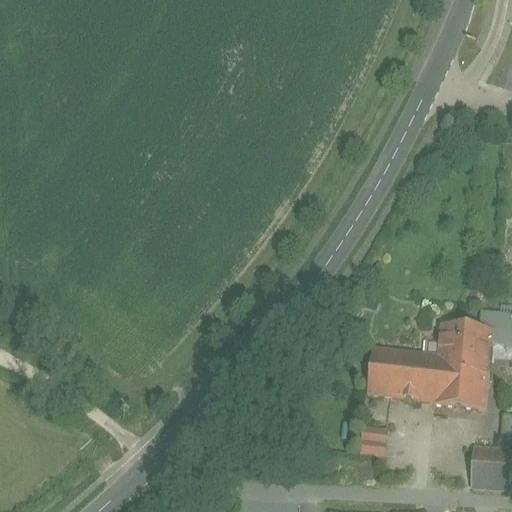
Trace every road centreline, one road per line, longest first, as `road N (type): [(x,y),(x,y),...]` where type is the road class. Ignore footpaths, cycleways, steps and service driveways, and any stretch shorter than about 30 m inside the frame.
road 1 (tertiary): [(430,93),(303,305),(158,459)]
road 2 (residential): [(511,505),(264,490),(158,459)]
